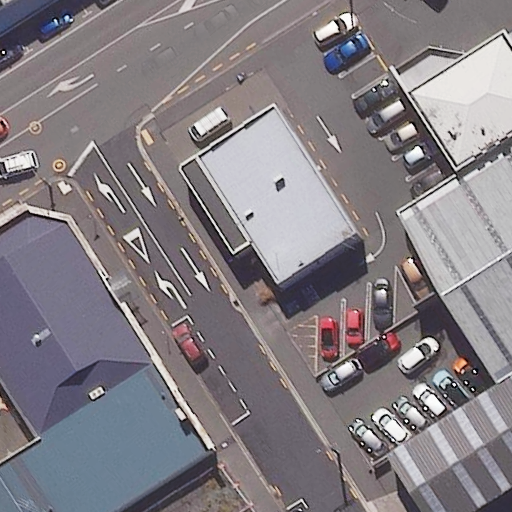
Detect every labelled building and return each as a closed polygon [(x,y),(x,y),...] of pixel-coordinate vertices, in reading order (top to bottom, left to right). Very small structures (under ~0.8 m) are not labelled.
[(511,136),(511,29),(470,56),(425,49),(391,70),(456,173),(511,136)] [(274,106),(179,167),(238,259),(252,250),(275,286),(356,234),(274,106)] [(511,391),(511,136),(456,173),(396,209),(509,394),(511,391)] [(177,369),(84,221),(40,210),(0,235),(0,372),(48,450),(177,369)] [(133,511),(229,452),(177,369),(48,450),(0,480),(0,511),(133,511)] [(495,511),(511,502),(511,391),(509,394),(404,460),(437,511),(495,511)]
